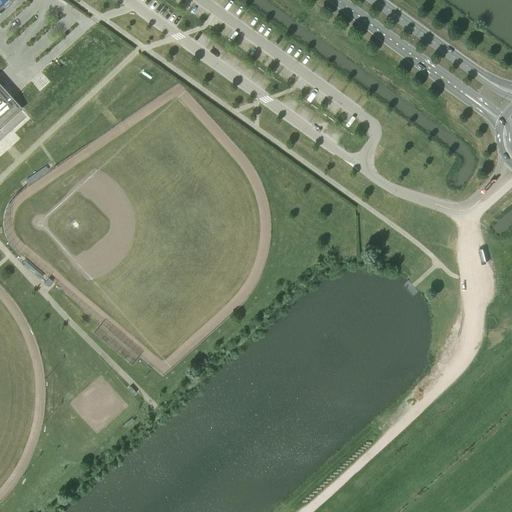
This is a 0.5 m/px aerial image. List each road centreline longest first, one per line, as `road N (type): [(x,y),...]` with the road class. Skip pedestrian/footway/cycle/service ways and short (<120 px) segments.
road 1 (track): [(306,511),(466,352),(474,302),(464,210)]
road 2 (secondary): [(335,0),(465,94)]
road 3 (secondary): [(482,77),(373,0)]
